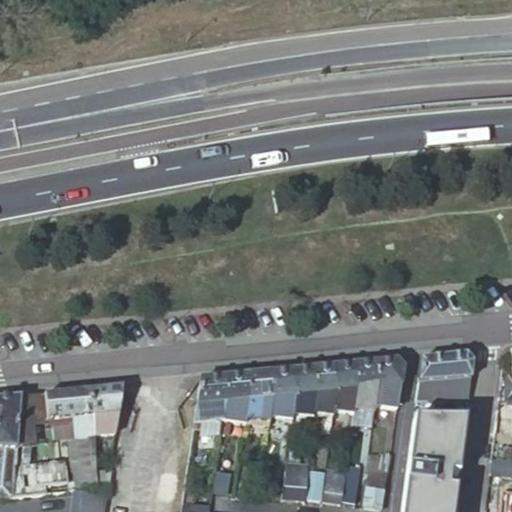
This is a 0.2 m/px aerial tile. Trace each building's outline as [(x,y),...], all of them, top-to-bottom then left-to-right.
[(426,405),(466,405),(471,366),(466,357),(421,361),(413,421),(424,422),(426,405)] [(401,371),(395,364),(378,365),(379,390),(378,398),(399,399),(401,371)] [(379,390),(378,365),(354,368),(356,392),(379,390)] [(354,368),(334,370),(334,395),(356,392),(354,368)] [(334,370),(313,372),(314,396),(334,395),(334,370)] [(313,372),(292,374),(293,398),(314,396),(313,372)] [(292,374),(271,376),(272,400),(293,398),(292,374)] [(271,376),(248,379),(248,402),(272,400),(271,376)] [(248,379),(226,381),(226,404),(229,404),(248,402),(248,379)] [(226,381),(201,383),(197,407),(226,404),(226,381)] [(376,410),(378,398),(379,390),(356,392),(353,413),(375,416),(376,410)] [(118,416),(122,391),(87,394),(90,429),(106,427),(105,418),(118,416)] [(356,392),(334,395),(331,415),(353,417),(353,413),(356,392)] [(90,429),(87,394),(44,399),(46,423),(74,421),(76,441),(69,441),(72,478),(75,478),(76,493),(95,491),(95,476),(93,453),(91,440),(90,429)] [(334,395),(314,396),(313,420),(331,422),(331,415),(334,395)] [(314,396),(293,398),(290,418),(313,421),(313,420),(314,396)] [(293,398),(272,400),(272,408),(272,413),(271,420),(289,423),(290,418),(293,398)] [(397,413),(399,399),(378,398),(376,410),(397,413)] [(44,399),(20,401),(19,423),(32,422),(31,434),(47,433),(46,423),(44,399)] [(272,400),(248,402),(249,412),(248,415),(247,423),(271,426),(271,420),(272,413),(272,408),(272,400)] [(0,502),(13,501),(14,494),(19,423),(20,401),(0,403),(0,502)] [(224,417),(223,425),(247,428),(247,423),(248,415),(249,412),(248,402),(229,404),(229,418),(224,417)] [(226,404),(197,407),(194,432),(211,431),(211,426),(223,425),(224,417),(226,404)] [(115,438),(118,416),(105,418),(106,427),(90,429),(91,440),(115,438)] [(400,511),(452,511),(455,494),(447,493),(449,479),(456,480),(463,423),(424,422),(413,421),(400,511)] [(19,423),(14,494),(68,487),(65,465),(29,470),(31,434),(32,422),(19,423)] [(93,453),(113,451),(115,438),(91,440),(93,453)] [(284,467),(280,504),(303,507),(307,469),(284,467)] [(95,491),(107,489),(109,475),(95,476),(95,491)] [(368,475),(363,511),(370,511),(380,511),(386,477),(368,475)] [(321,507),(325,477),(307,476),(304,505),(321,507)] [(345,478),(341,506),(354,507),(357,480),(345,478)] [(0,502),(0,511),(66,511),(64,494),(13,501),(0,502)] [(101,511),(103,497),(73,495),(71,511),(101,511)]
